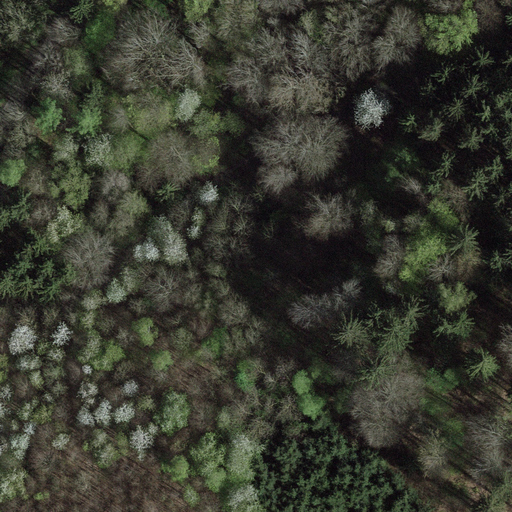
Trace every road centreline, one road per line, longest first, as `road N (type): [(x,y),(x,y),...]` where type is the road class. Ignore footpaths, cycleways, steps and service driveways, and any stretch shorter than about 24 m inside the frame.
road 1 (track): [(0,308),(34,315),(91,292),(204,190),(285,143),(511,48)]
road 2 (track): [(69,0),(0,114)]
